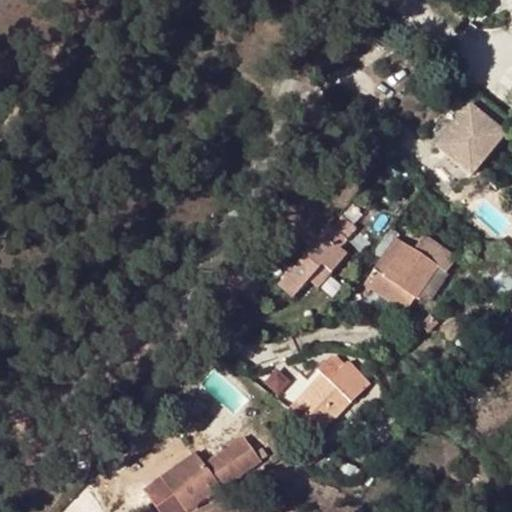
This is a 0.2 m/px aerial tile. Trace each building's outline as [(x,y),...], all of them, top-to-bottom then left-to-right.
[(472,0),(465,0),(454,14),(469,25),(482,7),(472,0)] [(444,67),(455,76),(464,68),(453,58),(444,67)] [(437,86),(466,110),(479,95),(455,76),(449,71),(437,86)] [(466,110),(438,145),(474,173),(511,125),(511,121),(479,95),(466,110)] [(328,229),(280,285),(293,296),(310,277),(316,281),(347,246),(328,229)] [(398,238),(390,233),(380,247),(373,257),(380,261),(394,241),(398,238)] [(412,253),(394,241),(380,261),(369,276),(367,281),(368,285),(368,288),(371,291),(405,314),(417,297),(426,303),(454,262),(421,239),(412,253)] [(491,250),(485,245),(475,256),(482,261),(491,250)] [(472,293),(481,285),(470,273),(462,282),(472,293)] [(496,285),(489,277),(481,285),(488,293),(496,285)] [(488,293),(481,285),(472,293),(463,302),(490,331),(502,308),(488,293)] [(428,334),(437,326),(430,318),(421,328),(428,334)] [(352,405),(370,388),(346,365),(343,368),(334,361),(331,362),(328,362),(317,372),(321,376),(295,403),(287,410),(319,435),(350,403),(352,405)] [(420,380),(400,398),(409,408),(432,393),(420,380)] [(289,398),(282,406),(287,410),(295,403),(289,398)] [(316,439),(298,450),(305,462),(324,451),(316,439)] [(227,475),(250,458),(253,457),(244,445),(213,468),(228,489),(234,485),(227,475)] [(171,511),(188,511),(220,489),(194,456),(161,480),(181,506),(171,511)] [(258,468),(250,458),(227,475),(234,485),(258,468)] [(171,511),(181,506),(161,480),(145,492),(160,511),(171,511)]
